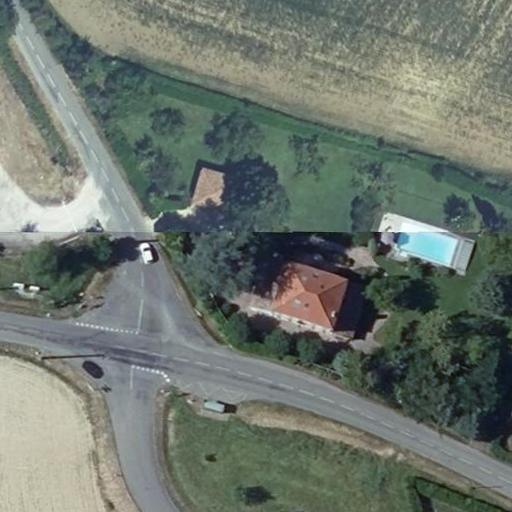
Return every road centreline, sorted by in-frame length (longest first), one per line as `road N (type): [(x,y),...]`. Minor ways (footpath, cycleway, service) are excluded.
road 1 (secondary): [(133,349),(228,368),(361,412),(511,482)]
road 2 (tertiary): [(133,349),(140,291),(121,207),(6,0)]
road 3 (tertiary): [(170,511),(132,435),(133,349)]
road 4 (secondary): [(0,323),(133,349)]
